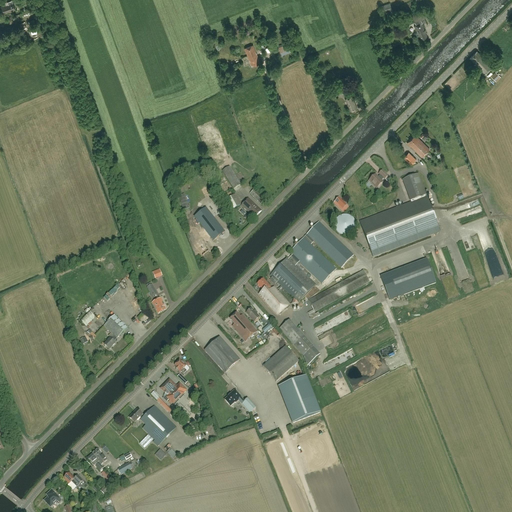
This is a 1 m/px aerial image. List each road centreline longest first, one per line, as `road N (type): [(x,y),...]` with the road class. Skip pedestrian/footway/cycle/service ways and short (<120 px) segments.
road 1 (tertiary): [(24,507),(511,8)]
road 2 (unclassified): [(32,448),(476,0)]
